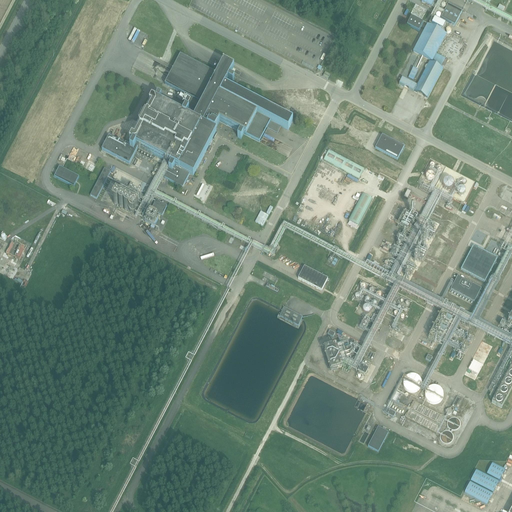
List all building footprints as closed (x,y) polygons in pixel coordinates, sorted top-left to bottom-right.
[(441,19),(450,24),(455,26),(462,13),(448,5),(441,19)] [(410,17),(407,22),(406,25),(418,31),(422,23),(410,17)] [(398,84),(423,97),(427,99),(441,72),(439,71),(444,62),(434,56),(445,35),(440,33),(443,27),(432,21),(429,27),(427,25),(413,52),(430,61),(416,86),(401,78),(398,84)] [(155,154),(172,163),(165,178),(183,187),(190,173),(194,175),(217,131),(215,130),(220,121),(240,131),(238,137),(241,139),(244,133),(260,142),(265,131),(267,128),(271,121),(290,132),(295,122),(226,85),(229,79),(233,82),(235,79),(230,76),(235,67),(225,62),(218,74),(181,55),(166,84),(190,96),(181,113),(159,102),(162,97),(159,95),(156,100),(154,99),(154,100),(152,99),(149,104),(152,105),(145,118),(142,117),(138,124),(141,126),(134,139),(131,137),(129,142),(131,144),(129,147),(109,137),(107,142),(106,144),(103,150),(130,164),(134,155),(150,164),(155,154)] [(417,79),(424,68),(418,65),(412,76),(417,79)] [(376,149),(397,160),(404,148),(382,136),(376,149)] [(329,151),(324,161),(359,179),(364,170),(329,151)] [(258,162),(256,168),(269,174),(272,169),(258,162)] [(55,176),(74,187),(80,177),(60,166),(55,176)] [(91,195),(97,199),(112,172),(105,168),(91,195)] [(261,171),(258,177),(277,186),(280,181),(269,175),(261,171)] [(434,179),(434,177),(434,175),(433,174),(432,173),(430,173),(428,173),(427,174),(426,175),(426,177),(426,179),(427,180),(429,181),(430,181),(432,181),(433,180),(434,179)] [(247,176),(233,202),(255,214),(269,187),(247,176)] [(453,187),(454,184),(453,182),(453,181),(452,181),(451,180),(450,179),(448,179),(447,179),(446,179),(444,180),(443,182),(443,183),(443,184),(443,187),(443,188),(444,188),(445,189),(446,190),(448,190),(449,190),(450,190),(452,189),(453,187)] [(214,181),(203,202),(213,208),(224,187),(214,181)] [(200,193),(204,195),(208,187),(204,185),(200,193)] [(225,187),(220,198),(230,203),(236,193),(225,187)] [(465,193),(465,191),(465,190),(464,188),(462,187),(461,187),(460,187),(458,188),(457,189),(457,191),(457,193),(458,194),(459,195),(461,195),(462,195),(463,195),(464,194),(465,193)] [(403,199),(407,201),(412,193),(408,191),(403,199)] [(363,194),(349,221),(358,226),(372,199),(363,194)] [(119,203),(128,198),(126,195),(117,200),(119,203)] [(131,197),(124,203),(126,206),(134,200),(131,197)] [(157,200),(154,206),(152,209),(163,215),(168,206),(157,200)] [(128,206),(130,209),(138,204),(136,201),(128,206)] [(220,202),(216,210),(221,212),(225,204),(220,202)] [(260,205),(251,221),(262,227),(270,211),(260,205)] [(145,221),(156,226),(161,217),(150,212),(145,221)] [(461,269),(485,281),(498,258),(474,245),(461,269)] [(405,275),(415,252),(414,251),(413,252),(406,249),(401,261),(400,261),(394,275),(397,277),(399,272),(405,275)] [(304,266),(297,278),(322,291),(328,279),(304,266)] [(450,289),(474,302),(481,289),(457,276),(450,289)] [(281,315),(299,324),(303,317),(285,308),(281,315)] [(511,314),(503,332),(511,337),(511,314)] [(360,326),(366,329),(370,321),(365,318),(360,326)] [(334,345),(324,348),(325,349),(326,353),(326,354),(327,357),(328,361),(329,363),(330,365),(331,368),(331,370),(332,373),(342,370),(341,367),(340,365),(343,365),(342,362),(339,362),(338,357),(340,356),(339,352),(336,353),(335,348),(334,345)] [(356,376),(363,380),(372,364),(365,360),(356,376)] [(502,363),(488,390),(496,394),(491,403),(502,409),(511,389),(511,363),(510,367),(502,363)] [(421,386),(421,383),(421,381),(421,380),(420,378),(419,377),(418,376),(416,375),(414,374),(413,374),(411,374),(409,374),(407,375),(406,376),(404,378),(403,380),(403,381),(403,383),(403,385),(403,386),(404,388),(405,389),(406,391),(408,392),(410,392),(411,393),(413,393),(415,392),(417,391),(419,390),(420,389),(421,387),(421,386)] [(443,398),(443,396),(443,394),(442,393),(442,392),(441,390),(439,389),(438,388),(437,388),(435,387),(433,388),(432,388),(430,389),(429,390),(427,391),(427,392),(426,394),(426,396),(426,398),(427,399),(428,401),(429,402),(430,403),(431,404),(433,404),(435,404),(437,404),(438,404),(439,403),(441,402),(441,401),(442,399),(443,398)] [(445,418),(413,402),(405,418),(437,434),(445,418)] [(385,414),(393,418),(396,413),(388,409),(385,414)] [(460,425),(460,424),(460,423),(459,422),(459,421),(458,420),(457,419),(456,419),(454,418),(452,418),(450,420),(449,421),(448,422),(448,423),(448,424),(448,426),(449,427),(449,428),(450,429),(451,429),(452,430),(453,430),(455,430),(456,430),(457,429),(458,429),(459,428),(459,427),(460,425)] [(368,447),(378,453),(389,433),(379,428),(368,447)] [(453,439),(453,438),(453,436),(452,435),(451,434),(450,433),(450,432),(448,432),(447,432),(446,432),(445,432),(443,433),(442,434),(441,435),(441,436),(441,437),(441,438),(441,440),(442,442),(443,442),(444,443),(446,444),(448,443),(449,443),(450,442),(451,442),(452,441),(452,440),(453,439)] [(492,463),(486,475),(499,481),(505,470),(492,463)] [(476,470),(470,481),(493,493),(498,482),(476,470)] [(492,494),(470,482),(464,493),(486,505),(492,494)]
